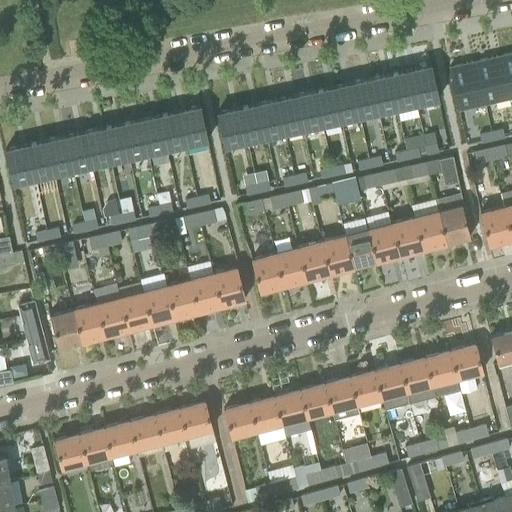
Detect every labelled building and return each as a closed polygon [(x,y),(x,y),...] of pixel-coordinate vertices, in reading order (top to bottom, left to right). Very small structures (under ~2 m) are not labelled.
[(511,97),(511,52),(500,55),(510,98),(511,97)] [(510,98),(500,55),(475,60),(485,103),(510,98)] [(475,60),(449,66),(459,109),(485,103),(475,60)] [(430,64),(408,69),(416,104),(438,99),(430,64)] [(416,104),(408,69),(389,73),(397,108),(416,104)] [(397,108),(389,73),(370,77),(378,113),(397,108)] [(378,113),(370,77),(352,82),(360,117),(378,113)] [(360,117),(352,82),(333,86),(341,121),(360,117)] [(341,121),(333,86),(314,90),(322,125),(341,121)] [(322,125),(314,90),(295,94),(303,129),(322,125)] [(303,129),(295,94),(277,98),(285,133),(303,129)] [(285,133),(277,98),(258,102),(266,138),(285,133)] [(266,138),(258,102),(239,107),(247,142),(266,138)] [(199,105),(177,110),(185,145),(207,140),(199,105)] [(239,107),(217,111),(225,147),(247,142),(239,107)] [(185,145),(177,110),(159,114),(166,149),(185,145)] [(166,149),(159,114),(140,118),(148,153),(166,149)] [(148,153),(140,118),(121,122),(129,158),(148,153)] [(129,158),(121,122),(102,127),(110,162),(129,158)] [(110,162),(102,127),(84,131),(91,166),(110,162)] [(502,128),(490,131),(492,139),(504,136),(502,128)] [(91,166),(84,131),(65,135),(73,170),(91,166)] [(490,131),(479,134),(480,141),(480,142),(492,139),(490,131)] [(73,170),(65,135),(46,139),(54,174),(73,170)] [(54,174),(46,139),(27,143),(35,178),(54,174)] [(27,143),(5,148),(13,183),(35,178),(27,143)] [(436,143),(424,146),(426,153),(438,151),(438,150),(436,143)] [(507,157),(504,144),(489,147),(492,160),(507,157)] [(418,147),(406,150),(408,157),(420,155),(419,155),(418,147)] [(492,160),(489,147),(473,151),(476,163),(492,160)] [(406,150),(394,152),(396,160),(408,157),(406,150)] [(380,155),(368,158),(370,166),(382,163),(380,155)] [(452,156),(440,159),(424,162),(427,174),(440,171),(443,185),(458,181),(452,156)] [(368,158),(356,161),(358,168),(370,166),(368,158)] [(427,174),(424,162),(409,166),(411,177),(427,174)] [(343,164),(331,166),(333,174),(345,172),(345,171),(343,164)] [(331,166),(319,169),(321,177),(333,174),(331,166)] [(394,168),(378,172),(381,184),(397,181),(394,168)] [(305,172),(294,175),(295,183),(307,180),(305,172)] [(381,184),(378,172),(363,175),(366,188),(381,184)] [(294,175),(282,177),(283,185),(295,183),(294,175)] [(347,179),(331,182),(334,196),(336,203),(359,198),(354,177),(347,179)] [(268,180),(256,183),(258,191),(270,188),(268,180)] [(334,196),(331,182),(308,188),(311,204),(321,202),(320,199),(334,196)] [(256,183),(244,186),(246,193),(246,194),(258,191),(256,183)] [(303,201),(300,189),(284,193),(287,205),(303,201)] [(287,205),(284,193),(269,196),(272,208),(287,205)] [(208,194),(196,196),(198,204),(210,201),(208,194)] [(196,196),(184,199),(186,207),(198,204),(196,196)] [(264,211),(261,198),(246,202),(248,214),(264,211)] [(171,202),(159,205),(160,212),(172,210),(171,202)] [(511,238),(511,203),(503,205),(511,238)] [(469,237),(464,218),(461,204),(437,210),(446,243),(469,237)] [(159,205),(147,207),(148,215),(149,215),(160,212),(159,205)] [(511,238),(503,205),(480,212),(488,244),(511,238)] [(133,210),(121,213),(123,221),(135,218),(133,210)] [(215,222),(212,210),(197,213),(200,225),(215,222)] [(446,243),(437,210),(414,216),(422,249),(446,243)] [(121,213),(109,216),(111,223),(123,221),(121,213)] [(200,225),(197,213),(182,216),(185,229),(200,225)] [(422,249),(414,216),(390,222),(399,255),(422,249)] [(96,219),(84,221),(86,229),(97,226),(96,219)] [(168,232),(167,226),(165,219),(150,222),(153,235),(168,232)] [(84,221),(72,224),(74,231),(74,232),(86,229),(84,221)] [(153,235),(150,222),(135,226),(138,239),(153,235)] [(399,255),(390,222),(367,228),(376,261),(399,255)] [(58,227),(46,230),(48,237),(60,235),(60,234),(58,227)] [(376,261),(367,228),(344,234),(353,267),(376,261)] [(46,230),(34,232),(36,240),(48,237),(46,230)] [(119,230),(105,233),(107,245),(122,242),(119,230)] [(107,245),(105,233),(88,236),(91,249),(107,245)] [(353,267),(344,234),(321,240),(329,273),(353,267)] [(0,253),(11,252),(9,240),(8,236),(0,237),(0,253)] [(75,252),(72,240),(56,243),(59,256),(75,252)] [(329,273),(321,240),(297,246),(306,279),(329,273)] [(59,256),(56,243),(41,246),(44,259),(59,256)] [(306,279),(297,246),(274,252),(283,285),(306,279)] [(0,266),(14,264),(11,252),(0,253),(0,266)] [(283,285),(274,252),(250,258),(259,291),(283,285)] [(245,299),(240,280),(236,266),(212,272),(221,305),(245,299)] [(221,305),(212,272),(189,278),(198,311),(221,305)] [(198,311),(189,278),(166,284),(174,317),(198,311)] [(174,317),(166,284),(142,290),(151,323),(174,317)] [(151,323),(142,290),(119,296),(128,329),(151,323)] [(128,329),(119,296),(96,302),(105,335),(128,329)] [(18,305),(20,314),(28,312),(28,314),(35,312),(32,301),(18,305)] [(105,335),(96,302),(73,308),(81,341),(105,335)] [(81,341),(73,308),(49,314),(57,347),(81,341)] [(38,322),(35,312),(28,314),(28,312),(20,314),(23,325),(38,322)] [(511,329),(489,335),(497,363),(511,358),(511,329)] [(41,334),(29,337),(35,360),(47,357),(48,357),(41,334)] [(475,343),(449,349),(457,378),(482,371),(475,343)] [(457,378),(449,349),(424,356),(432,384),(446,380),(457,378)] [(432,384),(424,356),(399,362),(407,391),(410,402),(435,396),(432,384)] [(407,391),(399,362),(374,369),(382,397),(385,408),(410,402),(407,391)] [(382,397),(374,369),(349,375),(357,404),(382,397)] [(357,404),(349,375),(324,382),(332,410),(334,420),(359,413),(357,404)] [(332,410),(324,382),(300,388),(307,416),(332,410)] [(307,416),(300,388),(275,395),(282,423),(307,416)] [(282,423),(275,395),(250,401),(257,429),(282,423)] [(205,400),(179,407),(186,435),(212,428),(205,400)] [(257,429),(250,401),(224,408),(231,436),(257,429)] [(186,435),(179,407),(154,413),(161,441),(176,437),(186,435)] [(161,441),(154,413),(129,420),(136,448),(138,455),(163,449),(161,441)] [(136,448),(129,420),(104,426),(111,454),(136,448)] [(485,423),(470,428),(473,439),(488,435),(485,423)] [(111,454),(104,426),(79,433),(86,460),(111,454)] [(473,439),(470,428),(455,432),(458,443),(473,439)] [(86,460),(79,433),(53,439),(60,467),(86,460)] [(438,449),(435,437),(420,441),(423,453),(438,449)] [(507,437),(488,442),(491,453),(510,448),(507,437)] [(423,453),(420,441),(405,445),(408,457),(423,453)] [(491,453),(488,442),(470,447),(473,458),(491,453)] [(372,467),(369,455),(365,444),(340,451),(347,474),(372,467)] [(30,448),(36,471),(47,468),(41,445),(30,448)] [(461,450),(441,456),(444,466),(464,460),(461,450)] [(385,451),(369,455),(372,467),(388,462),(385,451)] [(0,455),(0,481),(9,480),(4,455),(0,455)] [(406,466),(418,501),(430,497),(419,462),(406,466)] [(335,465),(321,468),(324,480),(338,476),(335,465)] [(324,480),(321,468),(305,473),(308,485),(324,480)] [(388,472),(399,507),(411,503),(401,468),(388,472)] [(365,476),(347,481),(349,492),(368,487),(365,476)] [(285,478),(269,482),(273,494),(288,490),(285,478)] [(0,507),(13,505),(9,480),(0,481),(0,507)] [(273,494),(269,482),(254,487),(258,499),(273,494)] [(337,484),(318,489),(322,500),(340,495),(337,484)] [(55,497),(52,486),(37,489),(39,499),(47,497),(47,499),(55,497)] [(322,500),(318,489),(300,494),(303,505),(322,500)] [(509,511),(504,496),(492,499),(491,496),(480,499),(484,511),(509,511)] [(57,507),(55,497),(47,499),(47,497),(39,499),(42,511),(57,507)] [(210,511),(222,509),(219,497),(205,501),(207,511),(210,511)] [(291,497),(272,502),(274,511),(277,511),(294,507),(291,497)] [(484,511),(480,499),(469,503),(471,506),(458,510),(458,511),(484,511)] [(207,511),(205,501),(189,505),(190,511),(207,511)]
